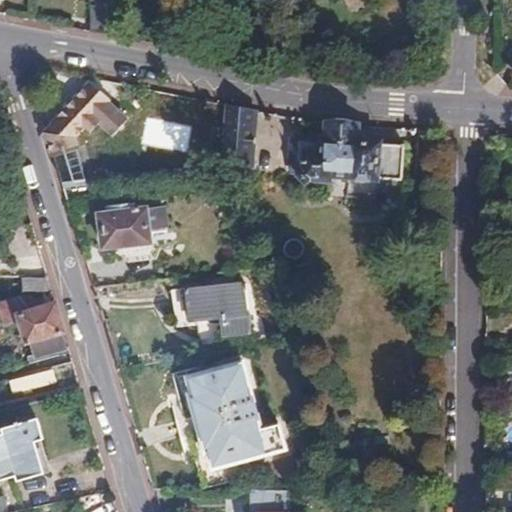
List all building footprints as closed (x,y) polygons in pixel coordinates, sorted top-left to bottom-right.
[(89,0),(90,31),(107,35),(105,0),(89,0)] [(47,114),(55,123),(89,85),(81,78),(47,114)] [(47,137),(63,192),(90,185),(78,138),(87,128),(95,119),(100,123),(106,128),(118,114),(107,105),(109,103),(89,85),(55,123),(54,123),(56,125),(47,137)] [(220,162),(251,164),(255,108),(224,102),(220,162)] [(95,119),(87,128),(92,132),(100,123),(95,119)] [(300,171),(299,178),(329,180),(329,174),(377,178),(396,180),(400,180),(403,145),(372,143),(372,141),(368,141),(368,142),(356,141),(357,125),(326,122),(325,134),(316,133),(315,138),(294,136),(291,171),(300,171)] [(377,178),(376,186),(395,187),(396,180),(377,178)] [(111,219),(102,220),(107,253),(130,250),(131,258),(150,256),(149,248),(152,247),(151,236),(167,233),(164,212),(140,214),(140,212),(133,213),(133,210),(110,212),(111,219)] [(107,253),(102,220),(92,221),(97,254),(107,253)] [(49,292),(45,278),(27,278),(28,291),(49,292)] [(248,282),(195,290),(200,317),(229,313),(233,335),(258,332),(255,310),(252,309),(248,282)] [(32,365),(70,354),(68,348),(65,349),(62,336),(64,335),(54,303),(41,307),(39,300),(26,303),(25,299),(0,305),(0,313),(5,329),(21,324),(27,346),(31,344),(35,357),(30,359),(32,365)] [(244,361),(186,378),(191,394),(194,393),(212,451),(208,452),(214,470),(289,446),(281,421),(263,426),(244,361)] [(73,362),(41,372),(45,386),(77,377),(73,362)] [(0,482),(22,477),(23,481),(45,476),(38,448),(43,447),(37,423),(2,431),(3,434),(0,435),(0,482)] [(289,511),(290,490),(249,491),(248,511),(289,511)] [(85,511),(112,511),(108,491),(82,497),(85,511)]
